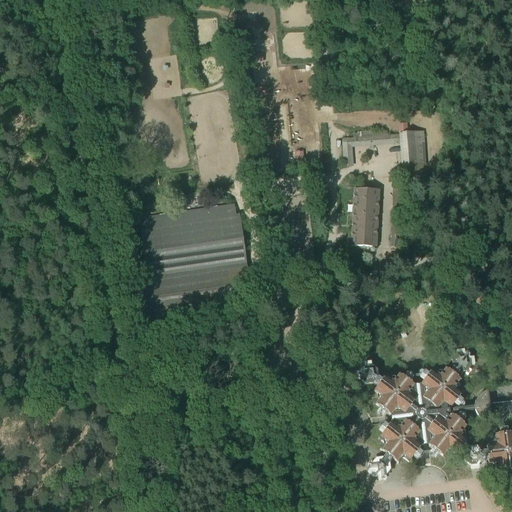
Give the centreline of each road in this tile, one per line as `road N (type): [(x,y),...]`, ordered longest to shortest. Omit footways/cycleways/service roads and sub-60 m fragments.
road 1 (track): [(126,367),(48,3)]
road 2 (track): [(292,292),(126,367)]
road 3 (track): [(158,511),(126,367)]
road 4 (track): [(0,408),(126,367)]
